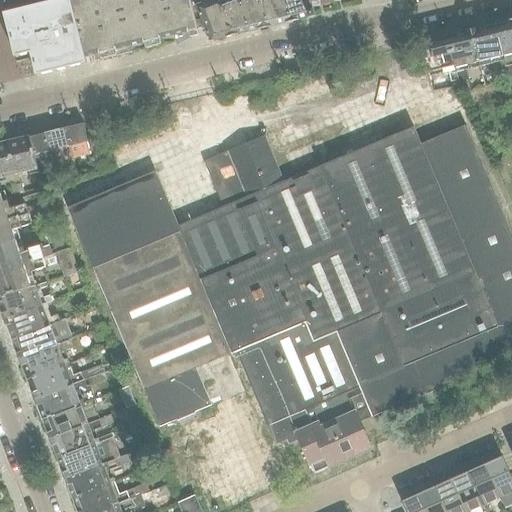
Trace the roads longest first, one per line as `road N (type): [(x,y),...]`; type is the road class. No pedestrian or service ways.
road 1 (residential): [(471,0),(0,114)]
road 2 (residential): [(359,490),(511,423)]
road 3 (residential): [(46,511),(0,394)]
